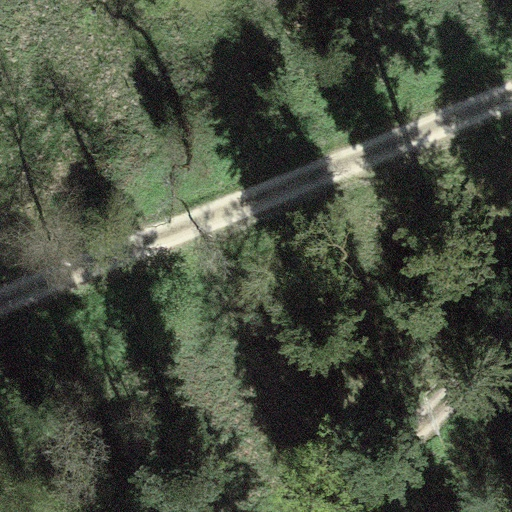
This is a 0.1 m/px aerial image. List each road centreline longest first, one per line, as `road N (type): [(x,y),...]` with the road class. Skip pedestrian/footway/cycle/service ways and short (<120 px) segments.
road 1 (track): [(0,301),(511,100)]
road 2 (track): [(511,337),(414,432),(353,511)]
